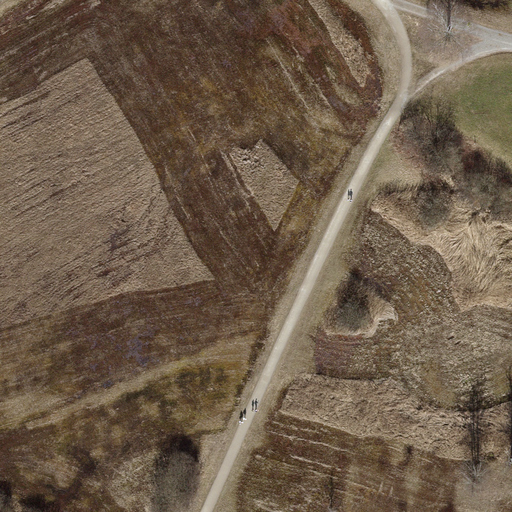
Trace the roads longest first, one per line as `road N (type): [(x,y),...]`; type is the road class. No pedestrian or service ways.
road 1 (track): [(205,511),(407,82),(400,31),(380,0)]
road 2 (track): [(385,0),(511,41)]
road 3 (track): [(397,107),(496,38)]
